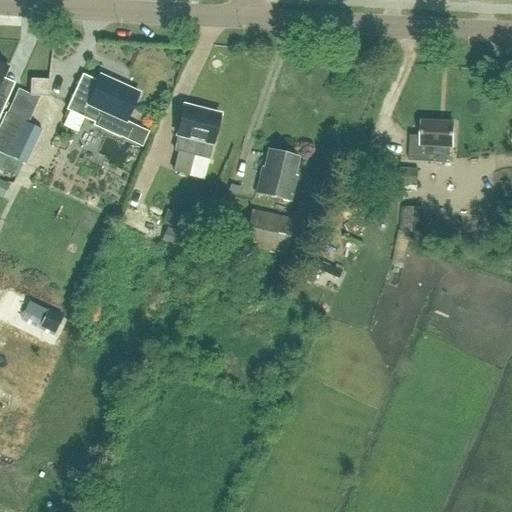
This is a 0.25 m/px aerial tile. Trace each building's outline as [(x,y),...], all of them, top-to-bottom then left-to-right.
[(81,76),(65,111),(93,124),(92,127),(118,139),(137,95),(99,77),(96,83),(81,76)] [(47,98),(48,81),(30,81),(29,97),(47,98)] [(207,160),(218,116),(183,107),(176,136),(177,137),(173,151),(177,152),(172,172),(187,175),(192,156),(207,160)] [(0,122),(0,153),(24,165),(40,131),(4,114),(0,122)] [(453,147),(453,125),(422,123),(421,137),(410,136),(409,162),(450,164),(451,147),(453,147)] [(293,176),(297,159),(267,151),(263,169),(260,168),(254,194),(289,203),(295,177),(293,176)] [(417,187),(418,170),(394,168),(393,185),(417,187)] [(401,232),(406,232),(422,232),(423,209),(402,208),(401,230),(401,232)] [(196,220),(166,209),(162,221),(191,232),(196,220)] [(284,255),(292,220),(251,211),(242,246),(284,255)] [(183,249),(188,236),(166,228),(161,240),(183,249)] [(48,310),(39,328),(53,335),(62,317),(48,310)]
